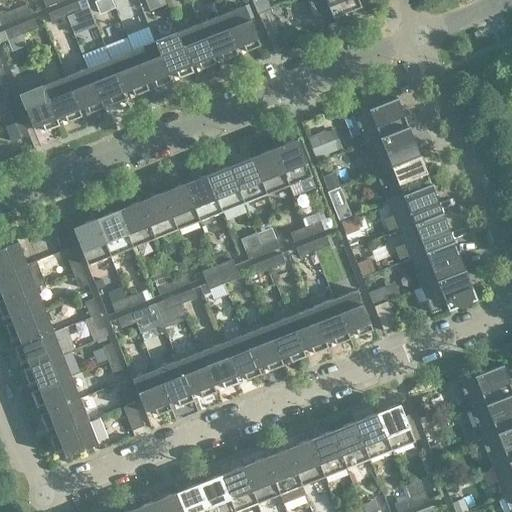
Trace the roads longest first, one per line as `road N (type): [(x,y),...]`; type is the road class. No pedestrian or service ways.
road 1 (residential): [(44,505),(511,341)]
road 2 (residential): [(0,192),(417,35)]
road 3 (residential): [(511,290),(417,35)]
